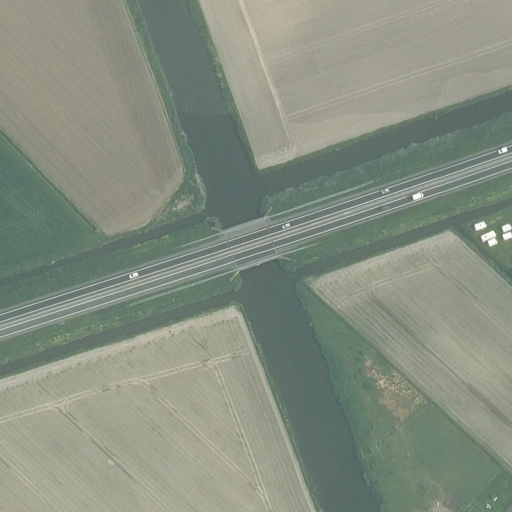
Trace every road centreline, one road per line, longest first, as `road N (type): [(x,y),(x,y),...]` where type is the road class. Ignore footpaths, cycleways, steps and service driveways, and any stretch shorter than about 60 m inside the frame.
road 1 (trunk): [(0,332),(511,163)]
road 2 (trunk): [(511,149),(0,316)]
